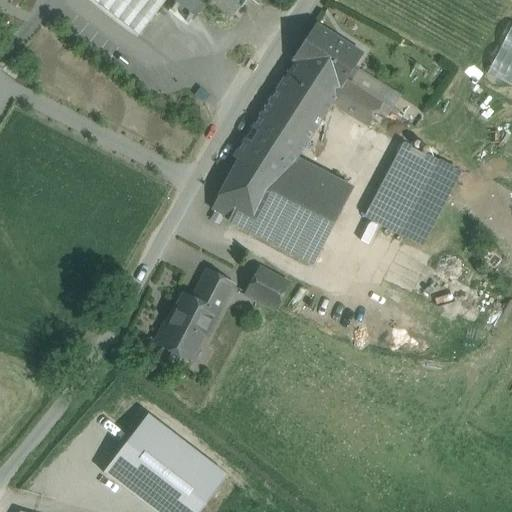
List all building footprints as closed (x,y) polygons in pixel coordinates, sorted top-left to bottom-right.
[(92,0),(139,36),(166,0),(92,0)] [(190,17),(202,3),(198,0),(174,0),(173,2),(190,17)] [(262,0),(205,0),(231,20),(247,0),(251,0),(258,6),(262,0)] [(511,86),(511,23),(487,75),(511,86)] [(363,57),(317,28),(296,61),(297,61),(342,90),(347,81),(363,57)] [(297,61),(233,158),(237,161),(281,184),(296,161),(332,105),(342,90),(297,61)] [(382,104),(347,81),(342,90),(332,105),(340,109),(339,110),(367,128),(382,104)] [(403,144),(365,216),(398,234),(437,162),(403,144)] [(281,184),(237,161),(212,210),(229,220),(228,222),(311,265),(351,189),(296,161),(281,184)] [(287,285),(260,270),(246,295),(274,310),(287,285)] [(233,287),(207,273),(200,285),(226,299),(233,287)] [(200,285),(192,301),(183,296),(167,327),(167,326),(163,327),(157,341),(158,346),(172,353),(180,350),(181,348),(194,354),(215,315),(217,316),(226,299),(200,285)] [(105,474),(159,511),(203,511),(231,472),(148,414),(105,474)]
